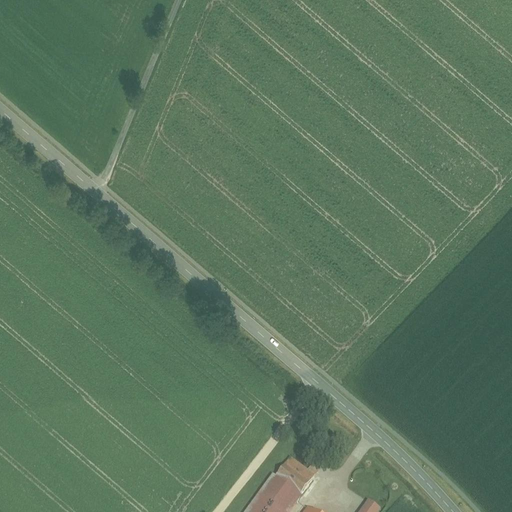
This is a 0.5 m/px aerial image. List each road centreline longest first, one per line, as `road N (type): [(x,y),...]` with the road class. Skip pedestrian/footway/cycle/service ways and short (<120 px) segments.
road 1 (secondary): [(102,190),(423,470),(460,511)]
road 2 (unclassified): [(102,190),(181,0)]
road 3 (secondary): [(0,102),(102,190)]
